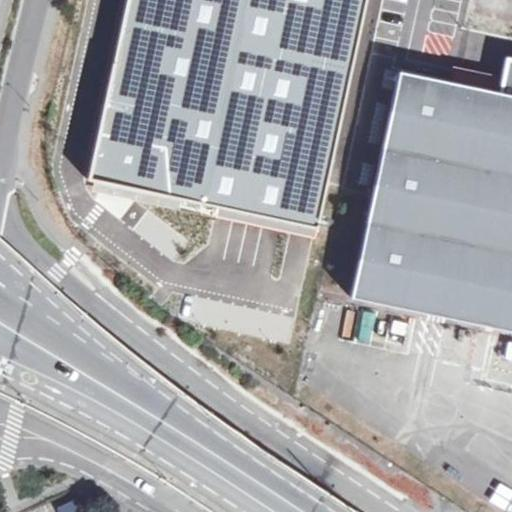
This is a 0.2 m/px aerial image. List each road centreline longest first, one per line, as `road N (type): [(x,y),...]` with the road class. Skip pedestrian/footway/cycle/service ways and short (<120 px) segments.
road 1 (unknown): [(511,382),(368,353),(329,337),(303,301),(295,256),(301,192),(351,0)]
road 2 (unclassified): [(400,511),(81,296),(0,217)]
road 3 (secondary): [(285,511),(42,347)]
road 4 (unclassified): [(0,432),(40,438),(101,466),(171,511)]
road 5 (residential): [(0,143),(33,0)]
